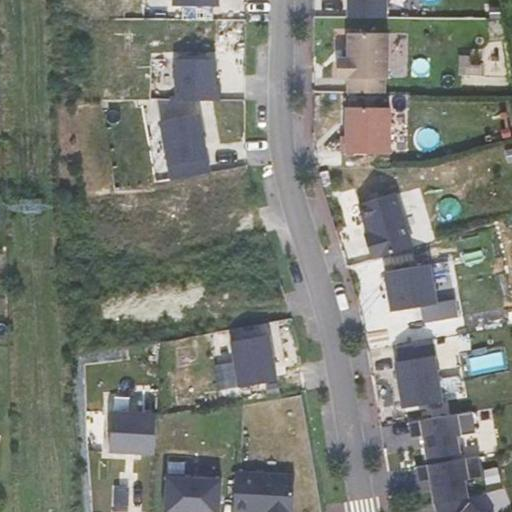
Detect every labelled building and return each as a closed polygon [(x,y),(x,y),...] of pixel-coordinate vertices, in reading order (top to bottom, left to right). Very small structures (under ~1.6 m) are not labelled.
[(348,0),(349,17),(387,17),(387,0),(348,0)] [(349,78),(349,92),(385,92),(385,78),(388,78),(389,33),(349,32),(349,50),(349,58),(344,58),(338,58),(338,77),(349,78)] [(176,99),(220,100),(221,84),(216,83),(213,84),(213,77),(216,74),(216,59),(176,58),(176,99)] [(390,107),(347,107),(347,136),(342,136),(342,153),(390,153),(390,107)] [(365,234),(372,259),(413,247),(396,192),(360,204),(369,233),(365,234)] [(421,306),(424,323),(458,317),(455,299),(437,302),(430,264),(385,272),(392,311),(421,306)] [(239,386),(278,380),(271,334),(231,341),(239,386)] [(396,362),(404,407),(443,401),(433,339),(398,345),(401,361),(396,362)] [(110,451),(155,453),(157,413),(112,411),(110,451)] [(467,412),(409,422),(412,437),(424,435),(428,458),(430,458),(451,454),(456,453),(452,436),(470,433),(467,412)] [(452,460),(451,454),(430,458),(431,463),(452,460)] [(431,463),(417,466),(420,481),(432,479),(436,502),(457,498),(463,497),(460,480),(478,477),(475,456),(452,460),(431,463)] [(236,471),(233,511),(292,511),(295,474),(236,471)] [(167,475),(164,511),(219,511),(222,479),(167,475)] [(436,502),(438,511),(481,511),(470,502),(464,509),(457,498),(436,502)]
